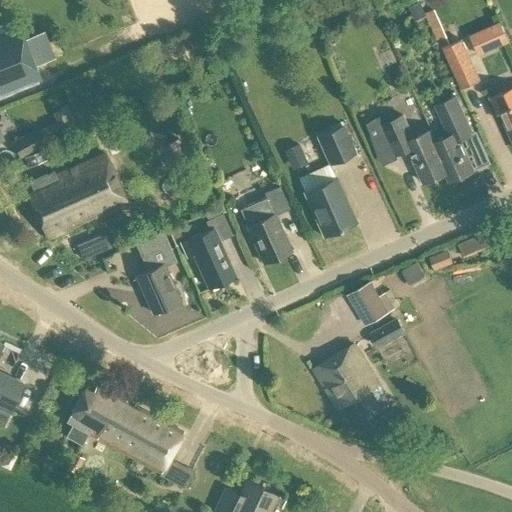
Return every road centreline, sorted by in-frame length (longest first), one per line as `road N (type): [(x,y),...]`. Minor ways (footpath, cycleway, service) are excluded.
road 1 (residential): [(243,318),(511,197)]
road 2 (unclassified): [(511,496),(320,446)]
road 3 (unclassified): [(138,360),(0,270)]
